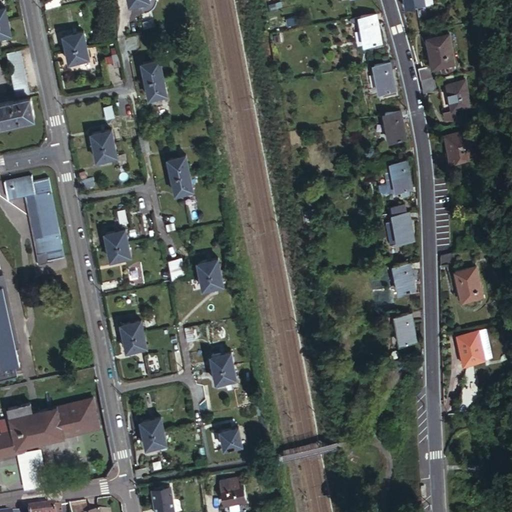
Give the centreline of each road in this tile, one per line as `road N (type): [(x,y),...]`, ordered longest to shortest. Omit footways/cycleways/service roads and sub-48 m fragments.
road 1 (residential): [(439,511),(427,202),(389,0)]
road 2 (residential): [(128,483),(61,149)]
road 3 (residential): [(61,149),(29,0)]
road 4 (residential): [(0,502),(128,483)]
